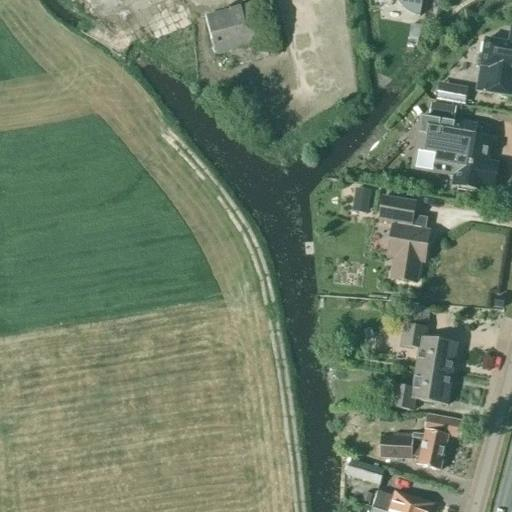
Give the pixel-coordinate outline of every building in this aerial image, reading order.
[(419,17),(421,0),(397,0),(399,4),(402,7),(404,9),(406,12),(409,14),(414,16),(419,17)] [(204,17),(219,72),(280,56),(265,1),(204,17)] [(421,26),(410,24),(407,39),(418,41),(421,26)] [(511,29),(510,40),(505,39),(504,44),(485,40),(476,92),(511,98),(511,29)] [(435,102),(464,107),(467,89),(438,85),(435,102)] [(454,122),(456,108),(431,105),(429,118),(454,122)] [(418,119),(410,167),(454,174),(453,185),(482,190),(483,187),(493,189),(496,164),(487,163),(490,142),(480,141),(482,129),(442,123),(418,119)] [(371,192),(355,189),(351,211),(366,214),(371,192)] [(424,231),(426,219),(414,217),(416,203),(382,197),(377,222),(393,225),(388,257),(395,258),(392,279),(415,283),(419,262),(423,263),(428,232),(424,231)] [(494,307),(503,309),(504,300),(495,298),(494,307)] [(428,326),(430,310),(415,307),(413,324),(428,326)] [(419,350),(416,370),(452,376),(457,345),(425,340),(426,329),(404,325),(401,347),(419,350)] [(447,406),(452,376),(416,370),(412,389),(394,386),(391,408),(413,412),(414,401),(447,406)] [(447,436),(460,439),(464,424),(451,421),(429,417),(427,431),(426,431),(425,436),(413,434),(412,439),(381,438),(380,458),(412,460),(412,457),(419,458),(417,467),(439,472),(447,436)] [(345,476),(379,487),(384,471),(350,460),(345,476)] [(372,509),(380,511),(430,511),(433,505),(394,493),(393,497),(377,493),(372,509)]
